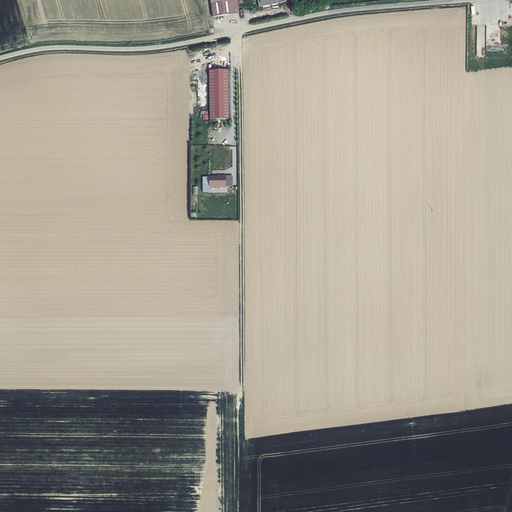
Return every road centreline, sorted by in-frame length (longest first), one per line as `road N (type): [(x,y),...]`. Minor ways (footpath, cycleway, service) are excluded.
road 1 (track): [(465,0),(343,10),(155,47),(56,47),(0,58)]
road 2 (track): [(236,31),(243,432)]
